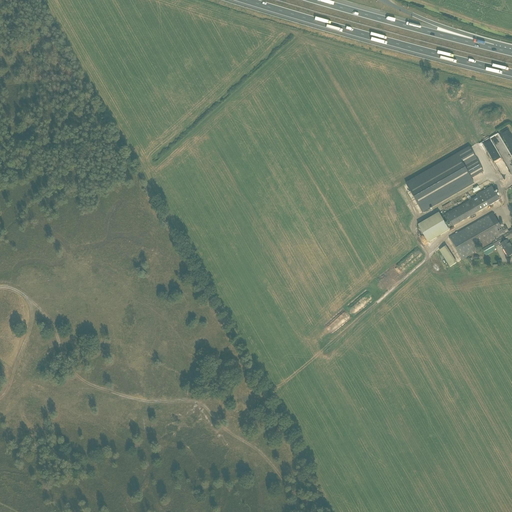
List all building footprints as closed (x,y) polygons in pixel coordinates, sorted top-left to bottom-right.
[(511,128),(511,126),(500,132),(504,141),(496,140),(500,138),(500,135),(499,133),(483,142),(487,148),(489,147),(489,145),(494,145),(495,148),(496,148),(498,151),(502,151),(502,152),(504,152),(507,150),(508,145),(511,153),(511,128)] [(469,147),(405,184),(423,214),(474,184),(472,179),(484,172),(469,147)] [(445,214),(453,228),(500,200),(492,187),(445,214)] [(418,225),(428,243),(449,231),(439,213),(418,225)] [(449,238),(462,261),(492,243),(492,244),(482,250),(486,256),(493,252),(492,251),(496,249),(495,248),(501,244),(509,257),(511,255),(511,248),(508,240),(511,237),(511,227),(511,228),(511,230),(509,232),(505,226),(502,228),(493,213),(449,238)] [(447,246),(440,251),(450,268),(458,263),(447,246)]
